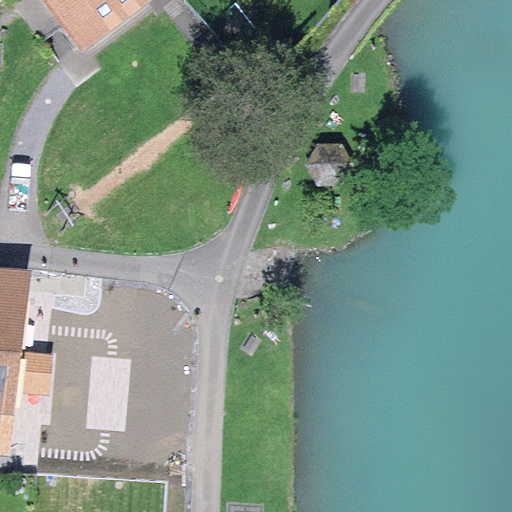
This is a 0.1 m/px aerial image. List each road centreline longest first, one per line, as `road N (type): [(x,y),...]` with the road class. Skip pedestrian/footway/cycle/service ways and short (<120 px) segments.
road 1 (residential): [(214,273),(302,105),(374,0)]
road 2 (residential): [(208,511),(214,273)]
road 3 (residential): [(214,273),(0,247)]
